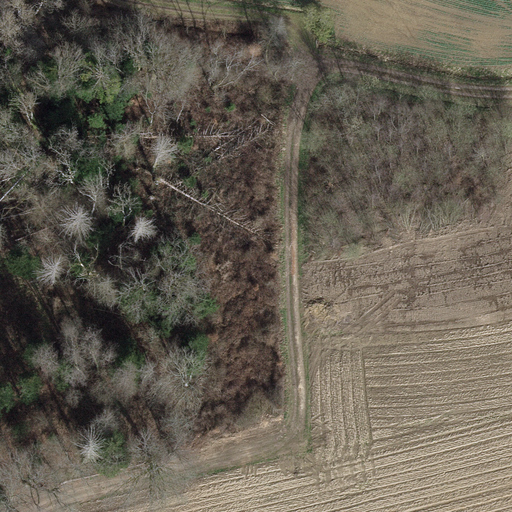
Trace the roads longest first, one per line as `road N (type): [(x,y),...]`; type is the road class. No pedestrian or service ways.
road 1 (track): [(309,58),(285,106),(299,425),(291,450),(45,511)]
road 2 (track): [(309,58),(421,81),(511,87)]
road 3 (track): [(309,58),(292,34),(256,10),(183,0)]
